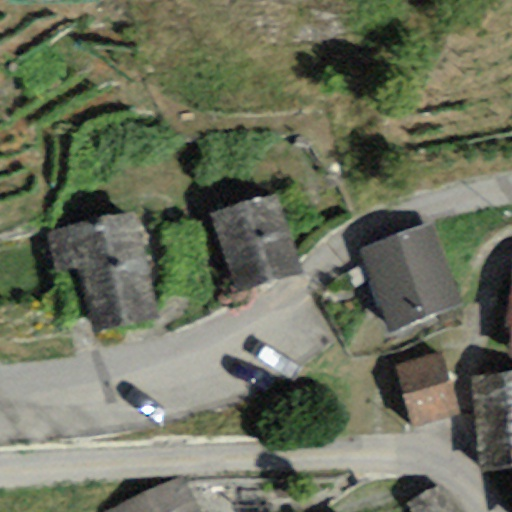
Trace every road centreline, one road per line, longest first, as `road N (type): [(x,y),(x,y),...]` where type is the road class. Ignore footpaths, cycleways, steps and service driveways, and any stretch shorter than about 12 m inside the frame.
road 1 (residential): [(0,386),(201,354),(240,338),(380,228),(511,195)]
road 2 (residential): [(489,511),(450,471),(421,460),(0,475)]
